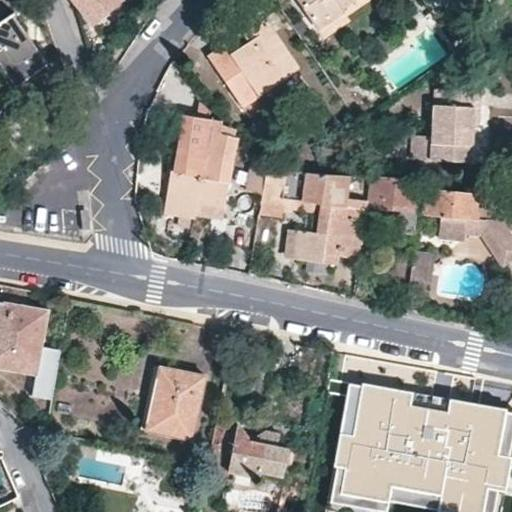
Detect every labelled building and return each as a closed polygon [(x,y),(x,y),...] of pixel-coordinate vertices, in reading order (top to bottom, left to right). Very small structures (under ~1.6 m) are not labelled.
[(71,0),(91,23),(121,0),(71,0)] [(342,11),(340,7),(350,0),(298,0),(317,27),(342,11)] [(8,14),(0,19),(0,53),(20,81),(44,63),(8,14)] [(207,58),(241,107),(297,69),(263,20),(244,33),(249,40),(232,52),(227,44),(207,58)] [(249,40),(244,33),(227,44),(232,52),(249,40)] [(0,53),(0,66),(14,85),(20,81),(0,53)] [(67,83),(52,90),(68,138),(74,134),(77,129),(80,119),(67,83)] [(411,158),(470,161),(472,128),(473,107),(479,108),(480,91),(440,90),(439,106),(433,106),(430,137),(412,137),(411,158)] [(198,203),(198,195),(210,121),(206,120),(184,116),(179,147),(174,147),(170,172),(175,172),(173,190),(167,190),(164,214),(195,219),(195,217),(198,203)] [(225,199),(228,175),(231,162),(233,152),(236,139),(233,138),(234,136),(222,127),(223,122),(210,121),(198,195),(225,199)] [(234,136),(235,131),(223,122),(222,127),(234,136)] [(321,204),(320,214),(317,233),(297,230),(293,259),(335,264),(336,256),(360,259),(364,225),(367,204),(367,199),(344,197),(346,174),(266,170),(265,174),(263,188),(262,195),(321,204)] [(175,172),(170,172),(167,190),(173,190),(175,172)] [(254,172),(251,186),(263,188),(265,174),(254,172)] [(367,204),(380,206),(394,207),(391,232),(414,235),(423,180),(371,176),(367,199),(367,204)] [(511,234),(501,219),(503,200),(424,191),(422,212),(440,213),(437,237),(465,241),(467,231),(480,232),(504,265),(511,259),(511,234)] [(198,195),(198,203),(224,207),(225,199),(198,195)] [(261,204),(272,206),(320,214),(321,204),(262,195),(261,204)] [(371,227),(364,225),(360,259),(367,260),(371,227)] [(297,230),(287,229),(284,258),(293,259),(297,230)] [(427,256),(411,253),(407,284),(423,286),(427,256)] [(46,311),(5,303),(0,326),(0,368),(34,375),(46,311)] [(204,378),(159,368),(145,430),(190,439),(204,378)] [(511,511),(511,416),(356,389),(336,504),(381,511),(397,511),(400,495),(464,507),(463,511),(511,511)] [(305,428),(318,429),(321,413),(308,410),(305,428)] [(257,441),(255,447),(246,447),(246,442),(236,430),(215,427),(208,467),(205,481),(222,484),(223,478),(253,484),(255,477),(278,480),(283,454),(277,452),(279,439),(264,435),(257,441)]
